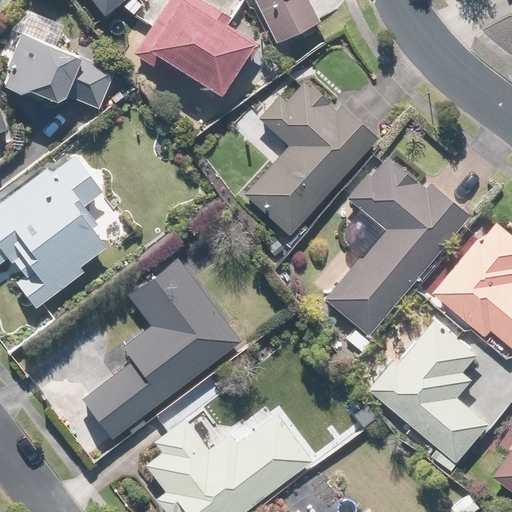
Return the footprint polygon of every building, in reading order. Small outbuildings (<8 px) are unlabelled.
[(89,0),(103,18),(119,5),(125,13),(136,4),(132,0),(89,0)] [(250,43),(214,21),(220,12),(199,0),(160,0),(129,52),(173,78),(178,70),(219,94),(250,43)] [(248,0),(270,44),(319,20),(308,0),(248,0)] [(60,24),(18,8),(0,53),(0,89),(19,96),(21,90),(52,103),(54,98),(94,113),(112,68),(52,45),(60,24)] [(281,232),(374,138),(338,103),(331,111),(324,104),(329,99),(313,84),(306,90),(299,83),(280,102),(276,98),(254,119),(284,149),(241,192),(281,232)] [(363,335),(465,214),(431,185),(427,189),(381,150),(342,196),(355,207),(331,237),(353,256),(318,297),(363,335)] [(46,174),(40,165),(0,196),(0,261),(5,257),(18,273),(9,281),(34,312),(86,271),(81,265),(105,245),(85,219),(94,212),(88,205),(104,193),(72,153),(46,174)] [(511,235),(494,220),(431,296),(484,341),(489,335),(511,353),(511,235)] [(237,344),(174,258),(122,296),(145,328),(117,349),(129,365),(75,404),(103,442),(237,344)] [(392,355),(365,384),(450,467),(490,425),(458,394),(472,380),(463,371),(478,355),(441,320),(400,362),(392,355)] [(194,388),(166,410),(175,421),(202,399),(194,388)] [(243,511),(310,459),(272,412),(236,440),(228,431),(207,448),(183,418),(151,443),(158,452),(142,464),(165,493),(160,497),(172,511),(243,511)] [(511,442),(489,472),(511,490),(511,442)] [(478,511),(482,509),(468,493),(451,508),(453,511),(478,511)]
